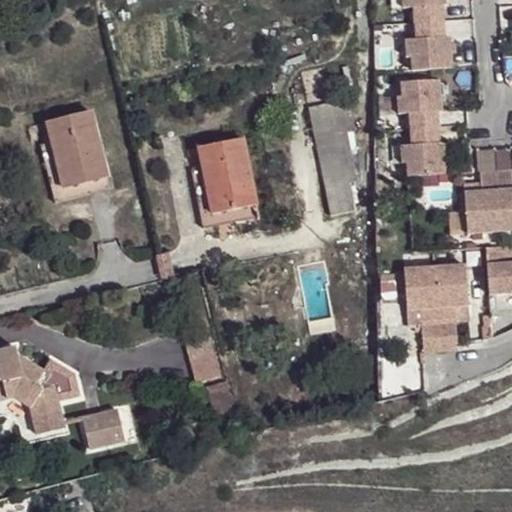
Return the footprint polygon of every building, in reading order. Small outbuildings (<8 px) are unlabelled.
[(418,10),(419,26),(448,24),(446,9),(451,8),(450,0),(404,0),(406,12),(418,10)] [(450,0),(451,8),(460,7),(459,0),(450,0)] [(448,24),(419,26),(421,44),(408,45),(409,61),(413,62),(415,74),(455,71),(453,41),(449,41),(448,24)] [(412,114),(414,131),(443,129),(442,112),(445,112),(442,81),(402,84),(403,98),(398,98),(400,115),(412,114)] [(310,109),(333,219),(360,213),(355,186),(360,185),(349,136),(358,135),(351,101),(310,109)] [(94,105),(47,117),(51,135),(63,184),(109,173),(111,172),(94,105)] [(443,129),(414,131),(415,148),(403,150),(404,166),(410,167),(410,179),(451,175),(448,145),(444,146),(443,129)] [(63,184),(51,135),(41,139),(57,198),(63,184)] [(198,153),(212,219),(259,209),(245,143),(198,153)] [(63,184),(57,198),(111,184),(109,173),(63,184)] [(212,219),(202,173),(191,174),(204,234),(212,219)] [(509,173),(494,174),(497,230),(511,229),(511,190),(510,191),(510,184),(509,173)] [(459,210),(461,233),(497,230),(494,174),(476,175),(477,186),(477,194),(458,195),(459,210)] [(477,186),(458,188),(458,195),(477,194),(477,186)] [(212,219),(204,234),(262,222),(259,209),(212,219)] [(461,233),(459,210),(444,211),(445,234),(461,233)] [(511,239),(498,241),(486,242),(491,288),(511,286),(511,239)] [(438,262),(441,304),(474,301),(470,259),(438,262)] [(441,304),(438,262),(408,264),(411,306),(441,304)] [(443,319),(445,346),(461,345),(460,339),(462,339),(460,318),(443,319)] [(443,319),(427,320),(428,348),(445,346),(443,319)] [(220,377),(209,333),(185,340),(196,383),(220,377)] [(0,398),(18,395),(33,406),(41,432),(67,426),(55,383),(44,386),(40,381),(47,370),(20,354),(18,345),(6,349),(0,350),(0,398)] [(233,409),(225,383),(216,385),(223,411),(233,409)] [(18,395),(0,398),(0,414),(6,413),(23,422),(28,441),(68,432),(67,426),(41,432),(33,406),(18,395)] [(122,407),(85,416),(94,445),(129,436),(122,407)]
